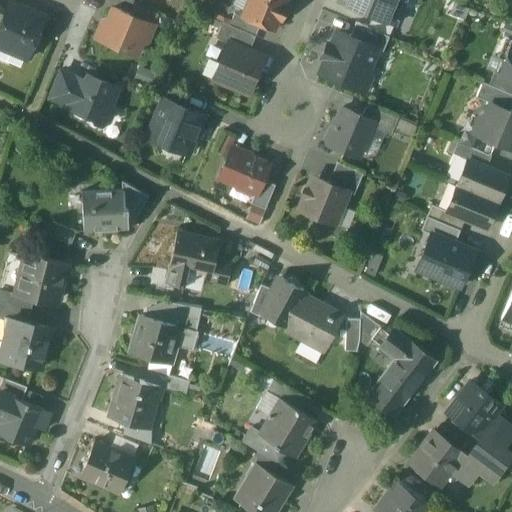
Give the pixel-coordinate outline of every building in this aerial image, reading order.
[(247,0),(241,17),(260,24),(274,30),(278,19),(281,20),(286,7),(284,6),(286,0),(247,0)] [(338,0),(338,1),(393,24),(402,0),(338,0)] [(5,11),(0,8),(0,46),(26,57),(28,53),(34,50),(37,42),(35,36),(43,16),(27,9),(26,12),(8,4),(5,11)] [(149,23),(112,7),(107,19),(101,21),(104,28),(99,39),(136,54),(140,43),(147,40),(144,34),(149,23)] [(241,17),(234,14),(229,25),(255,35),(260,24),(241,17)] [(229,25),(222,22),(215,37),(227,42),(228,41),(249,50),(255,35),(229,25)] [(388,36),(355,22),(349,36),(377,47),(377,49),(382,51),(388,36)] [(349,36),(336,30),(330,44),(327,43),(322,57),(325,58),(319,72),(354,87),(360,72),(368,69),(377,49),(377,47),(349,36)] [(511,39),(511,40),(503,59),(505,60),(499,74),(498,75),(511,80),(511,39)] [(249,50),(228,41),(227,42),(219,62),(219,63),(228,67),(222,82),(248,93),(254,77),(260,74),(258,68),(263,56),(249,50)] [(219,62),(208,58),(201,74),(222,82),(228,67),(219,63),(219,62)] [(368,69),(360,72),(354,87),(365,91),(371,76),(368,69)] [(76,78),(59,71),(49,96),(66,103),(76,78)] [(511,80),(498,75),(499,74),(493,72),(488,84),(511,94),(511,80)] [(116,87),(87,75),(85,82),(76,78),(66,103),(65,104),(92,115),(94,120),(101,123),(106,121),(111,110),(109,105),(116,87)] [(189,94),(157,81),(151,96),(162,100),(163,99),(183,107),(189,94)] [(511,94),(488,84),(482,82),(476,96),(490,102),(509,110),(511,103),(511,94)] [(183,107),(163,99),(162,100),(148,135),(166,143),(166,144),(188,153),(194,139),(199,137),(201,130),(199,125),(203,115),(183,107)] [(490,102),(485,114),(478,116),(481,123),(476,134),(511,148),(511,111),(509,110),(490,102)] [(397,118),(366,105),(361,116),(373,120),(370,126),(390,134),(397,118)] [(361,116),(341,107),(333,128),(327,130),(324,137),(327,143),(339,148),(342,153),(349,156),(354,154),(358,155),(370,126),(373,120),(361,116)] [(490,156),(457,142),(452,153),(467,159),(486,167),(490,156)] [(268,164),(231,148),(219,178),(255,193),(256,193),(262,179),(268,164)] [(486,167),(467,159),(456,185),(497,202),(507,176),(486,167)] [(362,172),(336,162),(328,182),(348,191),(347,192),(353,194),(362,172)] [(322,180),(312,176),(307,186),(322,180)] [(262,179),(256,193),(255,193),(251,202),(265,208),(275,184),(262,179)] [(328,182),(322,180),(307,186),(303,188),(302,192),(303,196),(298,208),(329,221),(331,216),(338,214),(347,192),(348,191),(328,182)] [(497,202),(456,185),(446,211),(445,211),(464,219),(486,228),(497,202)] [(135,188),(121,189),(122,207),(126,207),(126,210),(137,209),(135,188)] [(121,189),(81,191),(83,230),(126,227),(125,210),(126,210),(126,207),(122,207),(121,189)] [(446,211),(431,205),(426,216),(460,230),(464,219),(445,211),(446,211)] [(460,230),(426,216),(422,227),(436,233),(455,241),(460,230)] [(74,231),(52,222),(47,235),(69,244),(74,231)] [(217,241),(175,232),(168,267),(169,267),(166,283),(183,286),(187,266),(205,270),(203,280),(213,282),(218,260),(213,259),(217,241)] [(455,241),(436,233),(420,271),(461,288),(477,250),(455,241)] [(67,260),(24,249),(14,292),(14,293),(33,298),(50,302),(54,286),(60,288),(67,260)] [(229,263),(218,260),(213,282),(225,285),(229,263)] [(277,278),(276,279),(271,288),(271,289),(260,314),(285,327),(302,294),(303,291),(301,288),(297,285),(297,283),(296,280),(294,279),(292,277),(290,277),(287,278),(286,279),(282,278),(280,277),(277,278)] [(271,288),(259,284),(249,312),(257,316),(258,313),(260,314),(271,289),(271,288)] [(33,298),(14,293),(14,292),(9,290),(6,304),(30,310),(33,298)] [(511,291),(501,319),(511,323),(511,325),(511,291)] [(285,327),(283,330),(324,351),(342,315),(302,294),(285,327)] [(200,307),(175,302),(173,314),(183,316),(197,319),(200,307)] [(30,310),(6,304),(3,317),(14,320),(14,318),(27,321),(30,310)] [(194,330),(181,326),(183,316),(173,314),(172,316),(148,308),(146,315),(140,313),(129,350),(149,356),(166,361),(171,343),(190,348),(196,330),(194,330)] [(379,326),(359,312),(359,318),(358,341),(365,346),(379,326)] [(197,319),(183,316),(181,326),(194,330),(197,319)] [(27,321),(14,318),(14,320),(9,340),(2,338),(0,347),(0,356),(39,367),(49,327),(27,321)] [(359,318),(347,318),(345,322),(344,351),(356,352),(358,341),(359,318)] [(433,360),(392,329),(380,345),(396,358),(368,395),(393,414),(433,360)] [(166,361),(149,356),(146,369),(168,375),(168,374),(170,363),(166,361)] [(168,375),(146,369),(142,380),(160,386),(160,387),(167,390),(171,376),(168,375)] [(272,379),(261,372),(254,384),(265,390),(272,379)] [(142,380),(120,374),(108,416),(124,421),(126,413),(148,420),(154,399),(156,400),(160,387),(160,386),(142,380)] [(25,386),(4,378),(0,387),(0,391),(9,395),(9,394),(20,399),(25,386)] [(305,399),(272,379),(265,390),(278,398),(279,398),(299,409),(305,399)] [(470,382),(447,412),(477,434),(492,414),(500,404),(470,382)] [(0,417),(9,395),(0,391),(0,417)] [(20,399),(9,394),(9,395),(0,417),(0,433),(26,444),(34,425),(43,428),(50,411),(20,399)] [(258,432),(258,433),(273,442),(272,444),(285,451),(292,456),(302,440),(298,437),(310,416),(299,409),(279,398),(278,398),(258,432)] [(511,428),(492,414),(477,434),(481,438),(483,434),(502,448),(511,435),(511,428)] [(273,442),(258,433),(258,432),(250,427),(241,440),(258,450),(278,463),(285,451),(272,444),(273,442)] [(462,454),(433,432),(409,462),(439,485),(452,468),(462,454)] [(511,456),(502,448),(483,434),(481,438),(474,447),(503,469),(511,457),(511,456)] [(132,458),(92,442),(79,476),(118,491),(132,458)] [(503,469),(474,447),(466,457),(465,459),(477,469),(494,481),(503,469)] [(278,463),(258,450),(251,461),(254,463),(255,462),(272,473),(278,463)] [(462,454),(452,468),(468,481),(477,469),(465,459),(466,457),(462,454)] [(272,473),(255,462),(254,463),(233,498),(255,511),(273,511),(290,484),(272,473)] [(399,483),(388,496),(385,494),(373,510),(376,511),(422,511),(428,505),(399,483)] [(136,508),(137,511),(155,511),(152,503),(136,508)]
